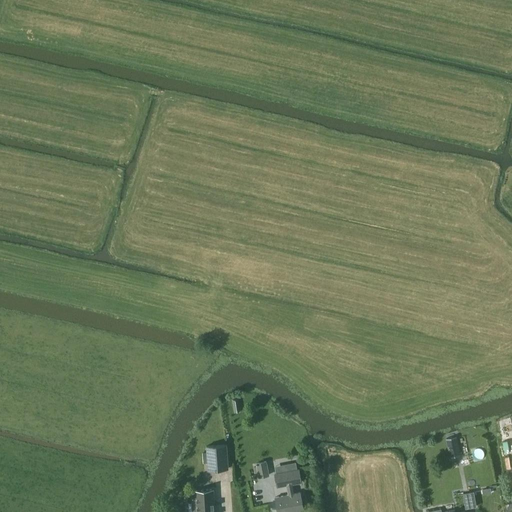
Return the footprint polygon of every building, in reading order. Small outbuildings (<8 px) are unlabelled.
[(238,399),(232,401),(234,413),(240,412),(238,399)] [(446,440),(450,458),(459,456),(456,438),(446,440)] [(208,470),(228,469),(226,445),(206,446),(208,470)] [(270,476),(266,461),(255,463),(259,478),(270,476)] [(286,486),(288,495),(275,497),(277,511),(298,511),(303,511),(300,492),(294,493),(292,485),(302,483),(299,468),(274,473),(276,488),(286,486)] [(206,511),(206,507),(214,506),(213,490),(191,491),(192,504),(196,503),(196,511),(206,511)]
